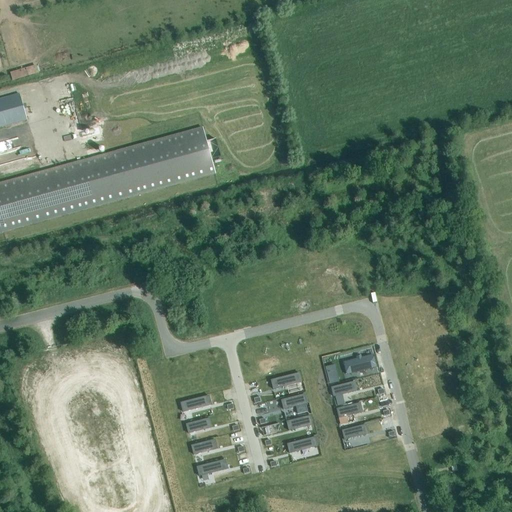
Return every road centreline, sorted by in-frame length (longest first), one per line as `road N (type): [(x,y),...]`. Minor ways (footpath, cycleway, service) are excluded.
road 1 (residential): [(425,511),(376,315),(360,307),(226,340)]
road 2 (residential): [(226,340),(180,351),(167,346),(143,292),(0,325)]
road 3 (residential): [(226,340),(259,472)]
